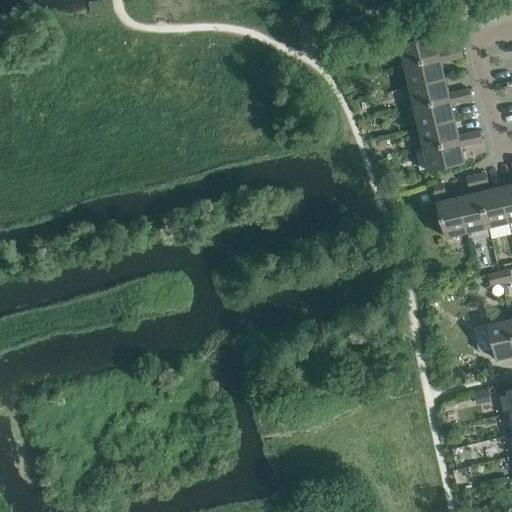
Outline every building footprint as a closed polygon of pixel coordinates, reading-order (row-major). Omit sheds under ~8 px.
[(400,43),(405,65),(440,57),(439,52),(435,35),(400,43)] [(450,49),(452,59),(463,57),(461,47),(450,49)] [(405,65),(410,86),(445,78),(442,62),(452,59),(450,49),(439,52),(440,57),(405,65)] [(410,86),(415,107),(450,99),(449,94),(445,78),(410,86)] [(460,91),(462,101),(473,99),(471,89),(460,91)] [(415,107),(420,128),(455,120),(452,104),(462,101),(460,91),(449,94),(450,99),(415,107)] [(420,128),(425,149),(460,141),(459,136),(455,120),(420,128)] [(480,131),(470,133),(472,144),(483,141),(480,131)] [(460,141),(425,149),(430,171),(465,163),(461,146),(472,144),(470,133),(459,136),(460,141)] [(487,173),(477,175),(479,186),(489,184),(487,173)] [(479,186),(477,175),(467,178),(470,189),(479,186)] [(447,194),(444,183),(434,185),(437,197),(447,194)] [(511,184),(502,187),(510,222),(511,221),(511,184)] [(502,187),(481,192),(489,227),(510,222),(502,187)] [(481,192),(460,197),(468,232),(489,227),(481,192)] [(468,232),(460,197),(438,202),(446,237),(468,232)] [(511,270),(500,272),(503,284),(511,281),(511,270)] [(503,284),(500,272),(489,275),(491,286),(503,284)] [(511,355),(511,324),(511,319),(489,324),(497,359),(511,355)]
